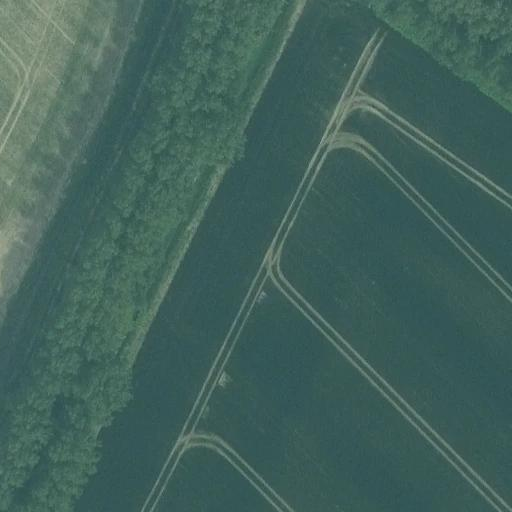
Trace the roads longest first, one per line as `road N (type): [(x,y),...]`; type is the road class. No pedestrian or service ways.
road 1 (track): [(209,0),(18,460),(0,486)]
road 2 (track): [(164,0),(0,376)]
